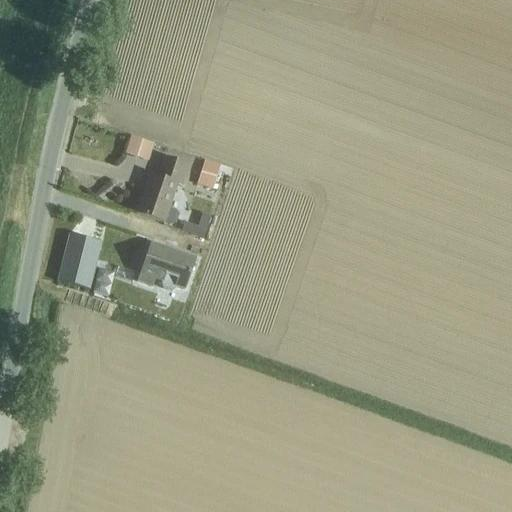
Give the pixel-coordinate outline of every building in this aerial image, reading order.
[(133,136),(128,154),(154,161),(159,142),(133,136)] [(145,190),(136,216),(163,225),(164,224),(172,227),(176,225),(178,218),(176,213),(169,210),(177,187),(181,188),(189,167),(164,159),(157,178),(153,177),(149,191),(145,190)] [(219,167),(203,162),(196,186),(211,190),(219,167)] [(69,237),(60,284),(92,290),(101,243),(69,237)] [(143,263),(136,283),(151,289),(154,281),(161,283),(159,287),(160,289),(167,292),(170,291),(171,287),(173,288),(181,291),(186,278),(192,260),(149,245),(143,263)] [(118,278),(136,282),(139,269),(121,265),(118,278)]
